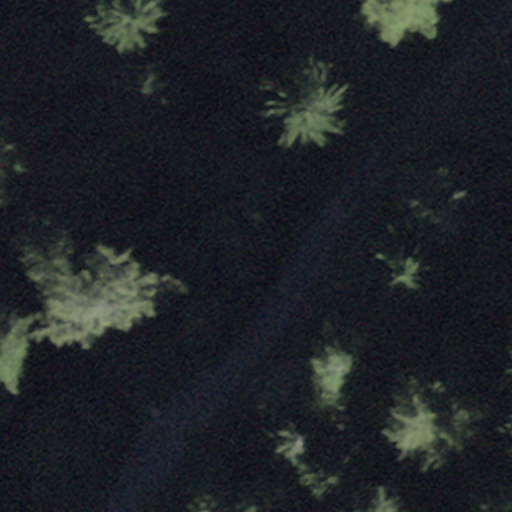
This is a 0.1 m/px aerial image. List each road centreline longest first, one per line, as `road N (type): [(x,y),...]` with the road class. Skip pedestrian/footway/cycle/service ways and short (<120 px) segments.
road 1 (residential): [(343,222),(109,511)]
road 2 (track): [(511,30),(343,222)]
